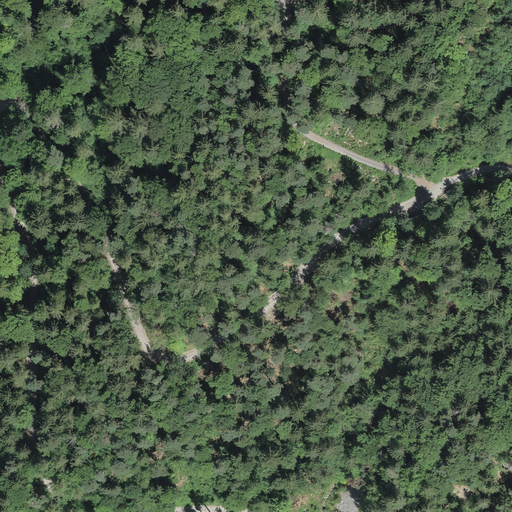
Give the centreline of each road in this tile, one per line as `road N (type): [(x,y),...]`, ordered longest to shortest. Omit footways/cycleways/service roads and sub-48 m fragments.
road 1 (track): [(0,104),(20,101),(41,116),(101,227),(111,274),(152,350),(182,358),(289,286),(323,243),(433,187),(423,176),(301,129),(290,106),(278,0)]
road 2 (track): [(69,511),(36,452),(34,282),(0,164)]
